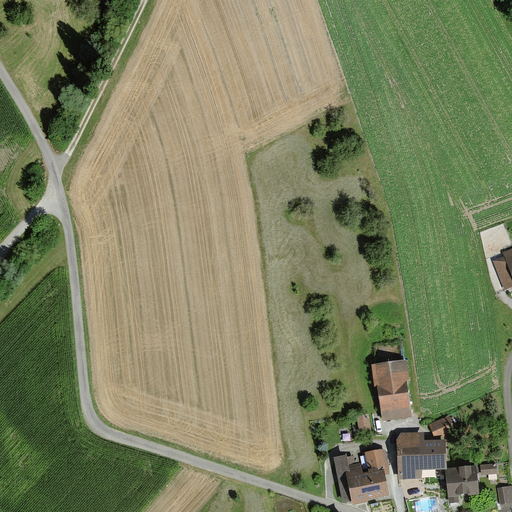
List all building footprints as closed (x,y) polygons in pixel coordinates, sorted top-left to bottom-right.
[(511,251),(493,260),(505,289),(511,286),(511,251)] [(372,365),(375,387),(377,387),(382,421),(411,417),(406,380),(408,380),(406,360),(372,365)] [(356,416),(359,432),(371,430),(368,414),(356,416)] [(448,417),(430,425),(436,439),(454,431),(448,417)] [(403,433),(398,439),(400,480),(421,479),(420,469),(446,468),(445,439),(424,439),(424,432),(403,433)] [(368,500),(389,495),(385,474),(389,473),(389,465),(386,448),(365,453),(369,471),(364,472),(362,462),(355,463),(354,456),(347,457),(347,455),(334,457),(343,502),(352,501),(352,505),(368,502),(368,500)] [(481,475),(497,473),(496,463),(480,465),(481,475)] [(458,496),(478,494),(476,466),(446,469),(449,503),(459,502),(458,496)] [(497,487),(499,503),(511,501),(511,497),(510,485),(497,487)]
